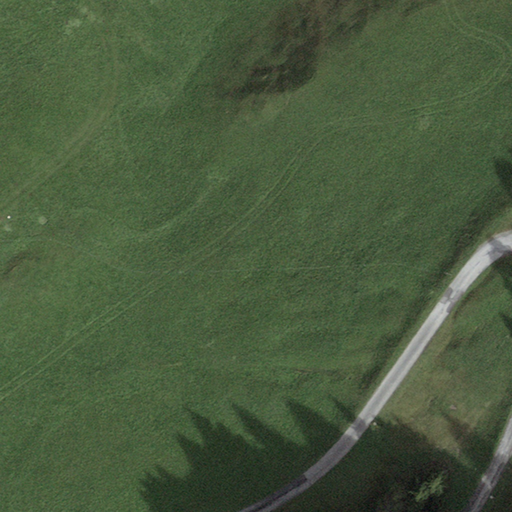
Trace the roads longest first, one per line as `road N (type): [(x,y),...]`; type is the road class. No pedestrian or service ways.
road 1 (track): [(253,511),(340,454),(464,283),(511,247)]
road 2 (track): [(109,86),(89,128),(0,212)]
